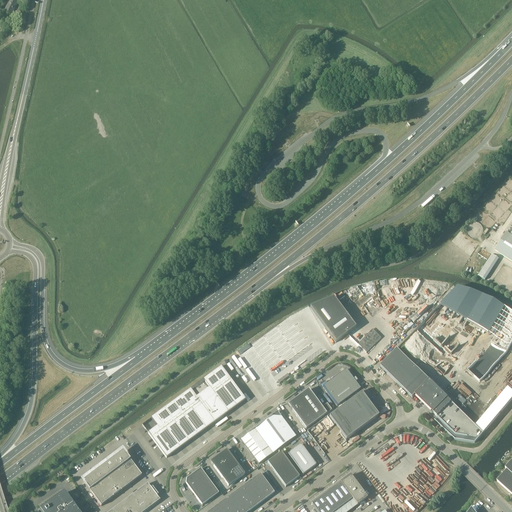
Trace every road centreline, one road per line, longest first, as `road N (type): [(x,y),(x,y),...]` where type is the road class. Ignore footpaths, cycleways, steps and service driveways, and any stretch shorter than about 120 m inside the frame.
road 1 (trunk): [(244,295),(378,185),(511,59)]
road 2 (unclassified): [(185,511),(171,486),(178,469),(332,356),(360,364),(397,402),(400,423)]
road 3 (trunk): [(10,471),(244,295)]
road 4 (trunk): [(355,187),(152,347)]
road 5 (trunk): [(152,347),(101,369),(61,363),(42,333),(42,257),(10,241)]
road 6 (trunk): [(8,250),(29,254),(35,264),(34,356),(26,415),(0,453)]
road 7 (tertiary): [(0,205),(43,0)]
road 8 (trunk): [(507,46),(355,187)]
road 9 (trunk): [(152,347),(0,463)]
road 10 (unclassified): [(276,511),(400,423)]
